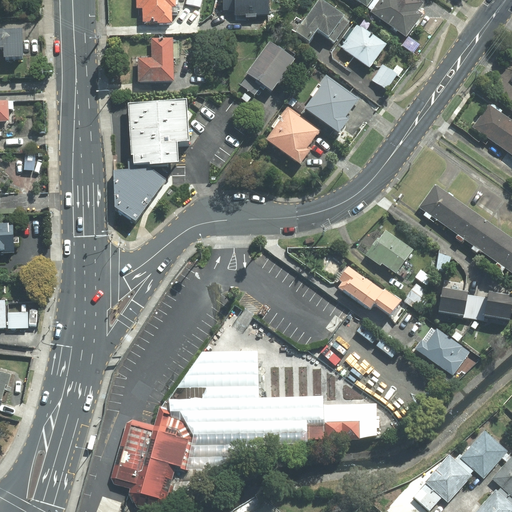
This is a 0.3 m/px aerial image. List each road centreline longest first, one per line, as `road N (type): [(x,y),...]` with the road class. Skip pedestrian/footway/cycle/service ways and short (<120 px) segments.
road 1 (tertiary): [(506,0),(355,194),(313,213),(186,230)]
road 2 (secondary): [(73,0),(81,291)]
road 3 (secondary): [(186,230),(107,344),(67,373)]
road 4 (secondary): [(12,511),(37,426),(67,373)]
road 5 (secondary): [(67,373),(63,422),(37,511)]
road 6 (tertiary): [(186,230),(122,277),(81,291)]
